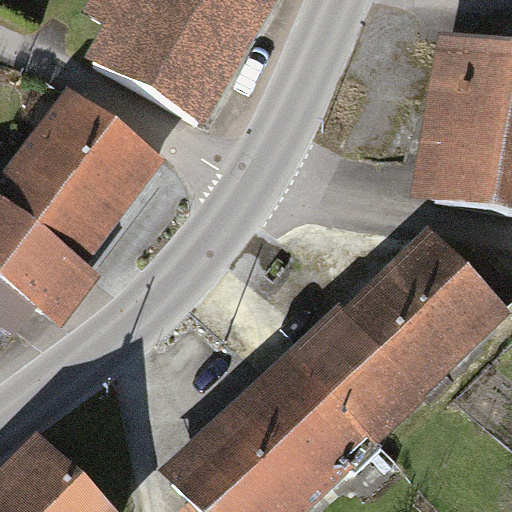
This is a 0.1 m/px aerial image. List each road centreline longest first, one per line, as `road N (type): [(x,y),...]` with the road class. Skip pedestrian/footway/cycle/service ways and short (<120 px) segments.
road 1 (tertiary): [(0,430),(193,276),(262,183),(344,0)]
road 2 (track): [(262,183),(0,41)]
road 3 (track): [(262,183),(366,224),(511,245)]
